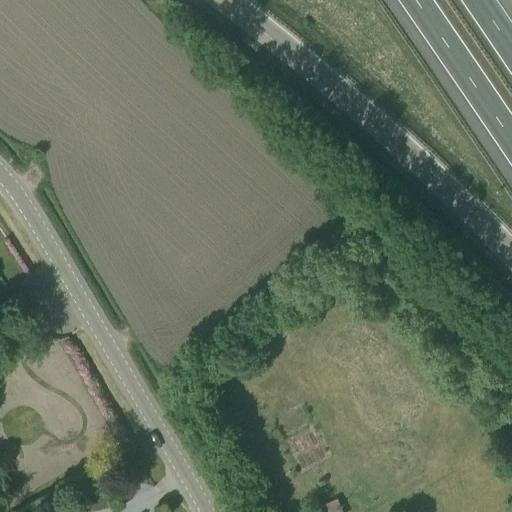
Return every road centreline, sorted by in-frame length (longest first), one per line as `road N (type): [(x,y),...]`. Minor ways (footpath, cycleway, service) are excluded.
road 1 (unclassified): [(204,511),(57,263),(0,183)]
road 2 (motorway): [(226,0),(370,118),(511,255)]
road 3 (motorway): [(414,0),(511,140)]
